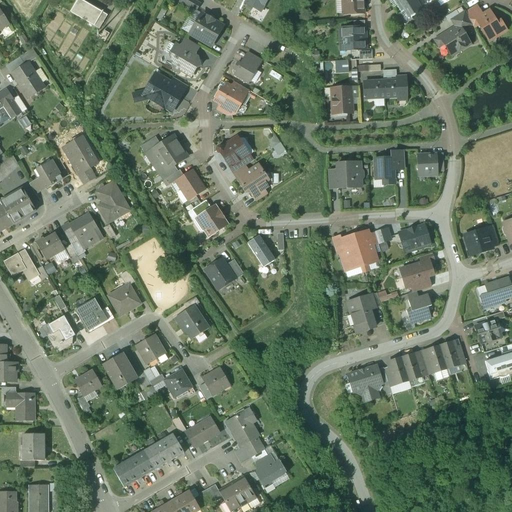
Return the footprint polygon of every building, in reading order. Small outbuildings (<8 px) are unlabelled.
[(107,16),(80,0),(77,0),(70,13),(99,30),(107,16)] [(193,0),(181,0),(180,3),(195,11),(200,3),(193,0)] [(246,0),(245,3),(260,12),(267,0),(246,0)] [(341,0),(343,15),(364,14),(362,0),(341,0)] [(392,0),(401,13),(406,10),(411,18),(422,11),(415,0),(392,0)] [(476,6),(464,13),(472,26),(473,28),(478,25),(476,20),(482,16),(476,6)] [(0,10),(0,30),(9,24),(0,10)] [(489,12),(482,16),(476,20),(478,25),(487,38),(492,35),(498,36),(506,31),(500,22),(496,24),(489,12)] [(464,13),(451,21),(455,28),(462,23),(466,29),(472,26),(464,13)] [(207,18),(201,15),(190,35),(201,41),(202,40),(207,42),(207,44),(210,45),(212,45),(214,42),(213,40),(216,35),(219,35),(222,29),(221,26),(213,22),(213,21),(207,17),(207,18)] [(455,28),(435,41),(439,47),(443,44),(449,53),(456,49),(458,52),(470,45),(462,32),(466,30),(466,29),(462,23),(455,28)] [(353,28),(340,29),(341,47),(348,47),(348,49),(350,51),(358,51),(365,50),(364,27),(353,28)] [(104,31),(99,39),(104,42),(109,34),(104,31)] [(14,41),(20,49),(29,44),(24,35),(14,41)] [(199,47),(184,38),(179,47),(179,48),(194,56),(197,52),(199,47)] [(179,47),(175,45),(169,55),(173,71),(177,73),(181,72),(188,76),(192,75),(194,72),(193,69),(200,67),(197,58),(194,56),(179,48),(179,47)] [(32,49),(19,57),(24,65),(28,62),(29,63),(38,57),(32,49)] [(365,50),(358,51),(359,60),(372,60),(371,50),(365,50)] [(260,60),(248,53),(244,60),(256,67),(260,60)] [(244,60),(241,65),(237,63),(233,70),(237,72),(234,76),(242,80),(243,84),(246,83),(248,83),(257,68),(256,67),(244,60)] [(352,72),(351,60),(339,60),(339,72),(352,72)] [(24,65),(11,74),(27,100),(45,88),(29,63),(28,62),(24,65)] [(396,71),(382,71),(383,82),(398,81),(396,79),(396,71)] [(170,84),(156,75),(152,83),(149,84),(148,86),(148,89),(144,96),(149,99),(150,103),(155,106),(160,105),(170,111),(174,104),(174,103),(176,99),(178,98),(180,99),(180,98),(169,92),(173,85),(171,84),(170,84)] [(187,87),(173,78),(170,84),(171,84),(173,85),(169,92),(180,98),(187,87)] [(398,81),(383,82),(384,98),(406,97),(405,81),(398,81)] [(383,82),(364,83),(364,99),(384,98),(383,82)] [(248,91),(234,83),(231,88),(245,97),(248,91)] [(227,86),(223,92),(221,91),(219,95),(216,95),(214,98),(215,101),(220,105),(220,104),(232,111),(237,102),(241,104),(245,97),(231,88),(227,86)] [(350,88),(333,89),(334,97),(332,98),(333,115),(352,114),(351,99),(350,88)] [(6,90),(0,93),(0,109),(3,107),(11,120),(21,114),(13,101),(14,101),(6,89),(6,90)] [(232,111),(220,104),(220,105),(216,110),(226,116),(234,116),(236,112),(232,111)] [(160,145),(150,152),(150,153),(146,156),(152,166),(181,148),(179,145),(178,145),(176,143),(177,142),(173,136),(160,145)] [(82,137),(63,148),(78,175),(89,169),(90,169),(97,164),(82,137)] [(155,137),(140,147),(146,156),(150,153),(150,152),(160,145),(155,137)] [(236,138),(222,147),(219,147),(217,148),(216,151),(218,154),(221,154),(230,168),(235,165),(245,158),(245,157),(240,150),(243,148),(236,138)] [(181,148),(152,166),(158,175),(163,172),(164,173),(174,166),(187,158),(186,156),(185,156),(184,154),(184,153),(181,148)] [(404,152),(392,152),(392,159),(393,159),(393,170),(405,169),(404,152)] [(12,155),(0,165),(0,181),(18,166),(12,155)] [(245,158),(235,165),(239,171),(244,167),(254,161),(250,156),(247,155),(245,157),(245,158)] [(435,155),(417,156),(418,165),(416,167),(416,170),(418,172),(418,174),(425,174),(425,177),(436,176),(435,159),(435,155)] [(392,159),(374,160),(375,180),(382,180),(382,185),(394,185),(393,170),(393,159),(392,159)] [(52,160),(38,168),(43,176),(29,184),(35,195),(63,179),(52,160)] [(360,163),(336,164),(337,171),(337,184),(338,184),(338,189),(361,188),(360,180),(362,178),(362,172),(360,171),(360,163)] [(174,166),(164,173),(163,172),(158,175),(163,182),(165,180),(178,172),(174,166)] [(238,179),(237,179),(246,193),(249,191),(253,197),(263,190),(272,185),(272,174),(263,174),(257,166),(248,172),(238,179)] [(239,171),(234,173),(238,179),(248,172),(244,167),(239,171)] [(89,169),(78,175),(84,185),(95,179),(89,169)] [(178,172),(165,180),(169,186),(175,182),(183,176),(180,170),(178,172)] [(205,191),(192,171),(183,176),(175,182),(181,191),(182,190),(189,201),(205,191)] [(337,171),(328,172),(328,190),(338,189),(338,184),(337,184),(337,171)] [(113,183),(97,193),(103,203),(98,206),(107,223),(129,210),(113,183)] [(23,189),(0,202),(3,207),(12,225),(35,211),(23,189)] [(263,190),(253,197),(257,202),(267,195),(263,190)] [(206,201),(192,210),(197,220),(199,219),(199,218),(211,210),(206,201)] [(0,232),(12,225),(3,207),(0,208),(0,232)] [(211,210),(199,218),(199,219),(206,229),(205,229),(205,230),(205,231),(209,237),(226,225),(222,219),(223,219),(218,211),(218,212),(215,207),(211,210)] [(102,239),(88,215),(70,226),(78,241),(83,249),(102,239)] [(511,220),(511,221),(509,226),(504,228),(503,230),(505,234),(506,235),(509,244),(511,242),(511,220)] [(70,226),(69,223),(61,228),(71,245),(78,241),(70,226)] [(109,225),(103,228),(109,239),(115,236),(109,225)] [(424,227),(415,229),(415,228),(407,230),(408,231),(399,234),(403,250),(410,248),(412,244),(419,248),(430,245),(424,227)] [(387,229),(374,233),(378,245),(390,241),(387,229)] [(486,229),(471,234),(472,237),(465,239),(470,256),(492,250),(491,249),(486,232),(486,229)] [(493,230),(486,232),(491,249),(498,247),(493,230)] [(367,232),(354,236),(363,266),(367,266),(377,262),(372,247),(368,235),(367,232)] [(374,233),(368,235),(372,247),(378,245),(374,233)] [(55,234),(44,240),(43,239),(35,243),(45,260),(64,249),(55,234)] [(340,236),(332,239),(337,256),(339,255),(345,254),(341,240),(340,236)] [(341,240),(345,254),(339,255),(344,272),(360,267),(363,266),(354,236),(341,240)] [(274,259),(260,238),(257,237),(247,244),(263,268),(273,261),(274,259)] [(71,245),(64,249),(70,260),(77,256),(71,245)] [(26,255),(20,258),(18,253),(3,262),(12,278),(23,271),(28,280),(37,275),(38,274),(35,270),(26,255)] [(431,255),(419,258),(421,264),(428,262),(429,263),(433,261),(431,255)] [(234,260),(225,266),(234,279),(234,280),(234,281),(243,275),(234,260)] [(225,266),(222,261),(205,271),(218,290),(234,280),(234,279),(225,266)] [(421,264),(404,269),(407,277),(402,279),(405,290),(411,288),(427,283),(427,282),(426,278),(431,277),(432,274),(429,263),(428,262),(421,264)] [(42,266),(35,270),(38,274),(37,275),(41,281),(48,277),(42,266)] [(134,282),(127,270),(119,275),(126,286),(127,285),(128,286),(134,282)] [(508,279),(484,287),(487,295),(479,297),(482,307),(492,303),(493,306),(505,303),(504,300),(511,297),(511,291),(511,288),(509,282),(508,279)] [(427,283),(411,288),(413,294),(416,293),(430,288),(428,281),(427,282),(427,283)] [(126,286),(108,297),(119,315),(125,311),(125,310),(129,308),(130,310),(140,304),(133,292),(131,293),(128,286),(127,285),(126,286)] [(484,287),(479,289),(477,289),(477,290),(477,291),(477,293),(479,297),(487,295),(484,287)] [(413,294),(406,296),(407,299),(407,300),(408,301),(418,298),(416,293),(413,294)] [(376,294),(365,298),(369,311),(380,308),(376,294)] [(418,298),(408,301),(410,310),(406,312),(410,326),(417,324),(420,325),(421,322),(431,319),(427,308),(431,307),(427,295),(418,298)] [(66,308),(59,296),(53,299),(60,311),(66,308)] [(195,298),(183,305),(185,307),(187,310),(193,306),(194,307),(199,304),(195,298)] [(365,298),(347,303),(350,315),(348,319),(350,325),(354,327),(356,334),(374,328),(369,311),(365,298)] [(94,299),(74,311),(87,333),(101,324),(102,324),(96,315),(101,312),(101,311),(94,299)] [(187,310),(174,318),(181,329),(183,328),(191,340),(208,329),(194,307),(193,306),(187,310)] [(107,307),(101,311),(101,312),(96,315),(102,324),(101,324),(102,326),(114,319),(107,307)] [(502,313),(485,318),(487,324),(495,321),(496,322),(504,319),(502,313)] [(64,316),(43,328),(57,353),(71,345),(68,340),(75,336),(64,316)] [(487,324),(475,327),(480,345),(501,338),(496,322),(495,321),(487,324)] [(154,336),(135,347),(146,365),(158,359),(165,355),(154,336)] [(452,343),(439,347),(446,370),(459,366),(454,349),(452,343)] [(5,355),(5,346),(0,346),(0,364),(8,364),(8,355),(5,355)] [(511,348),(511,346),(499,349),(501,355),(511,351),(511,348)] [(439,347),(425,351),(433,374),(446,370),(439,347)] [(460,347),(454,349),(459,366),(465,364),(460,347)] [(433,374),(425,351),(420,353),(427,376),(433,374)] [(501,357),(484,363),(487,372),(486,372),(489,382),(499,379),(501,379),(503,378),(505,378),(506,377),(508,376),(511,374),(511,351),(501,355),(501,357)] [(427,376),(420,353),(414,355),(421,378),(427,376)] [(123,354),(102,366),(117,391),(137,379),(123,354)] [(176,354),(170,358),(175,366),(181,362),(176,354)] [(165,355),(158,359),(161,364),(167,360),(165,355)] [(414,355),(401,359),(408,382),(421,378),(414,355)] [(401,359),(387,363),(389,369),(394,386),(408,382),(401,359)] [(0,382),(15,382),(15,364),(8,364),(0,364),(0,382)] [(376,367),(347,376),(353,393),(355,393),(362,396),(365,390),(370,389),(376,392),(379,385),(381,385),(377,371),(376,367)] [(149,369),(143,372),(149,382),(155,379),(149,369)] [(220,369),(202,380),(205,384),(211,396),(212,397),(224,390),(222,387),(228,384),(220,369)] [(383,369),(377,371),(381,385),(387,383),(383,371),(383,369)] [(394,386),(389,369),(383,371),(387,383),(389,388),(394,386)] [(92,371),(74,382),(83,397),(84,397),(101,387),(92,371)] [(165,381),(164,381),(174,399),(192,389),(182,371),(165,381)] [(155,379),(149,382),(152,387),(152,388),(164,381),(165,381),(161,375),(155,379)] [(484,380),(479,381),(482,393),(488,391),(484,380)] [(205,384),(198,388),(205,399),(211,396),(205,384)] [(152,387),(140,394),(147,405),(158,398),(152,388),(152,387)] [(362,396),(364,404),(378,399),(376,392),(370,389),(365,390),(362,396)] [(5,394),(5,395),(5,407),(16,407),(16,422),(33,422),(33,408),(34,408),(33,394),(5,394)] [(83,397),(77,401),(83,411),(89,407),(84,397),(83,397)] [(249,409),(227,422),(236,439),(235,440),(240,448),(244,445),(257,438),(247,422),(254,418),(249,409)] [(186,431),(178,418),(172,421),(179,435),(186,431)] [(210,419),(186,433),(194,448),(218,434),(210,419)] [(43,434),(23,435),(23,446),(20,446),(20,461),(23,460),(23,461),(35,461),(43,461),(43,434)] [(172,435),(143,452),(154,471),(183,454),(172,435)] [(257,438),(244,445),(251,458),(264,451),(257,438)] [(251,458),(254,464),(267,457),(264,451),(251,458)] [(143,452),(113,469),(124,488),(154,471),(143,452)] [(274,464),(270,456),(267,457),(254,464),(255,465),(256,476),(263,487),(286,474),(278,462),(274,464)] [(256,499),(243,477),(234,482),(247,504),(256,499)] [(247,504),(234,482),(234,483),(231,485),(231,484),(226,486),(239,508),(247,504)] [(215,485),(209,489),(216,500),(221,497),(218,491),(215,485)] [(48,511),(48,486),(28,486),(28,511),(48,511)] [(232,511),(239,508),(226,486),(222,489),(222,490),(219,492),(219,491),(218,491),(221,497),(229,511),(232,511)] [(216,500),(209,489),(203,492),(210,503),(216,500)] [(197,506),(189,492),(183,496),(181,491),(177,493),(188,511),(196,511),(200,510),(197,506)] [(14,492),(0,492),(0,511),(16,511),(16,509),(15,509),(14,492)] [(210,503),(203,492),(198,495),(202,503),(206,509),(211,506),(210,503)] [(188,511),(177,493),(174,495),(177,499),(171,503),(176,511),(188,511)] [(176,511),(171,503),(165,506),(162,502),(159,504),(163,511),(176,511)] [(207,511),(206,509),(202,503),(197,506),(200,510),(200,511),(207,511)]
